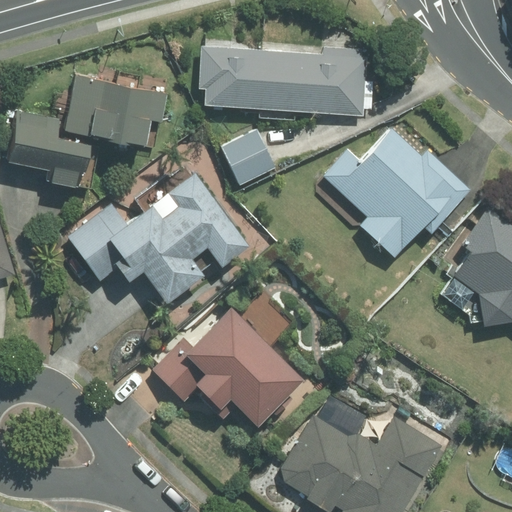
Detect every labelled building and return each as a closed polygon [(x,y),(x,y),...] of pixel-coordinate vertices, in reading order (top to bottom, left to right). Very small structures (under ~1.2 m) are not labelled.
[(368,51),(203,40),(200,84),(212,85),(211,101),(366,112),(367,104),(375,105),(377,79),(366,78),(368,51)] [(78,71),(72,115),(20,108),(14,153),(61,159),(58,176),(82,179),(84,165),(95,167),(100,131),(151,137),(154,114),(165,116),(170,83),(78,71)] [(261,124),(225,140),(242,180),(278,164),(261,124)] [(472,187),(431,146),(423,154),(396,127),(365,157),(353,144),(326,171),(368,214),(364,218),(396,250),(425,221),(432,227),(472,187)] [(252,239),(199,170),(133,221),(116,198),(71,234),(101,273),(122,257),(134,273),(147,263),(173,297),(208,270),(196,254),(211,243),(224,261),(252,239)] [(478,318),(511,312),(511,217),(489,202),(463,240),(475,248),(443,295),(478,318)] [(0,218),(0,273),(15,269),(0,218)] [(307,374),(235,300),(193,340),(185,331),(152,363),(185,396),(204,377),(227,401),(238,390),(263,416),(307,374)] [(400,511),(440,440),(395,416),(380,444),(313,408),(293,445),(305,451),(287,484),(339,511),(400,511)]
